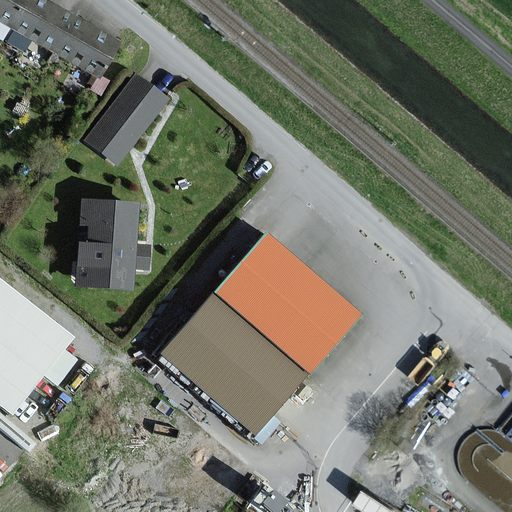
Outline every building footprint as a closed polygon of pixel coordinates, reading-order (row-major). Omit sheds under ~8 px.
[(45,0),(0,0),(0,20),(99,76),(119,41),(95,28),(51,3),(45,0)] [(137,75),(87,139),(118,164),(168,99),(137,75)] [(149,268),(151,246),(135,245),(138,206),(87,202),(81,283),(132,287),(133,267),(149,268)] [(312,370),(360,314),(267,234),(219,291),(312,370)] [(68,337),(0,283),(0,398),(13,408),(68,337)] [(256,432),(306,375),(213,296),(164,353),(256,432)]
